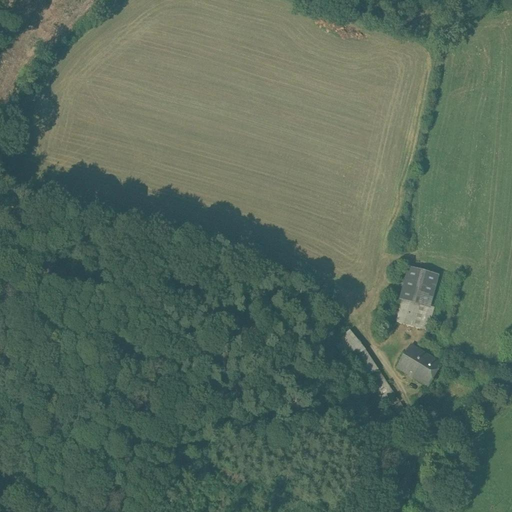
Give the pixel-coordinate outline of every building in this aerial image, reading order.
[(439,275),(409,267),(394,320),(427,330),(434,307),(430,306),(439,275)] [(349,329),(334,342),(348,360),(351,358),(352,359),(365,349),(349,329)] [(441,364),(414,347),(401,369),(428,385),(441,364)] [(378,369),(365,349),(352,359),(363,378),(378,369)] [(399,401),(378,369),(366,377),(387,408),(388,408),(389,408),(399,401)] [(407,415),(399,403),(393,407),(400,419),(407,415)]
